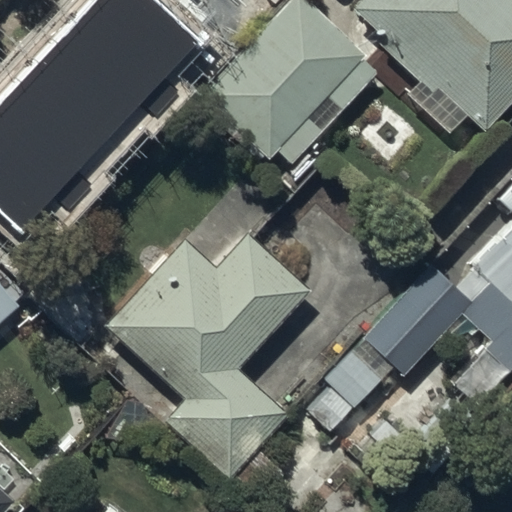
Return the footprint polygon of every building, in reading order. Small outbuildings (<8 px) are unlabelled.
[(40,34),(69,61),(124,0),(4,0),(0,5),(0,51),(13,64),(40,34)] [(372,67),(303,0),(282,0),(194,91),(203,100),(198,105),(253,158),(257,153),(260,156),(271,146),(285,159),(316,126),(303,114),(322,94),(334,105),(372,67)] [(511,87),(511,0),(349,0),(347,3),(377,32),(373,36),(428,88),(433,83),(477,124),(511,87)] [(131,138),(174,93),(139,61),(97,105),(131,138)] [(511,205),(448,273),(428,255),(358,329),(397,366),(458,302),(485,327),(478,335),(489,346),(467,369),(490,391),(511,367),(511,365),(505,358),(511,350),(511,205)] [(174,395),(157,415),(220,475),(281,410),(231,362),(303,286),(242,228),(209,264),(179,236),(98,323),(174,395)] [(0,279),(0,308),(14,296),(0,279)] [(123,511),(103,497),(91,511),(88,511),(80,506),(75,511),(123,511)]
